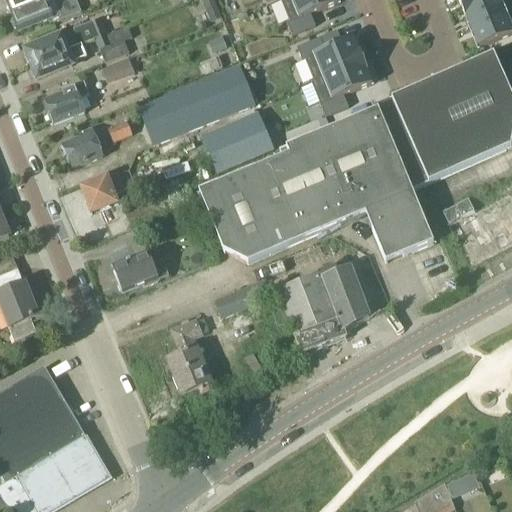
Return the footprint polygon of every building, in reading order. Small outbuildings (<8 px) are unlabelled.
[(12,17),(13,21),(64,0),(20,0),(7,6),(8,8),(7,11),(9,16),(12,17)] [(64,0),(13,21),(14,23),(12,25),(14,31),(18,31),(20,36),(52,22),(54,27),(82,16),(74,0),(70,2),(68,0),(64,0)] [(212,0),(200,0),(201,0),(211,25),(221,21),(212,0)] [(287,0),(281,3),(289,24),(286,26),(292,39),(313,30),(315,29),(310,18),(310,17),(339,6),(336,0),(287,0)] [(486,0),(457,0),(462,10),(486,0)] [(498,0),(486,0),(462,10),(470,30),(505,16),(498,0)] [(470,30),(478,51),(511,37),(511,33),(505,16),(470,30)] [(25,52),(26,55),(25,58),(27,64),(30,64),(32,70),(81,49),(80,48),(94,43),(93,41),(106,36),(100,23),(88,27),(89,31),(65,41),(63,37),(25,52)] [(93,41),(94,43),(98,54),(132,41),(128,31),(107,39),(106,36),(93,41)] [(212,56),(226,51),(221,40),(208,45),(212,56)] [(318,42),(297,51),(302,64),(305,62),(313,83),(310,84),(311,85),(323,81),(363,64),(353,41),(325,53),(320,41),(318,42)] [(32,70),(31,73),(33,78),(36,79),(37,82),(75,67),(74,65),(85,60),(81,49),(32,70)] [(511,95),(497,62),(494,56),(377,109),(378,112),(280,153),(283,161),(198,195),(204,212),(206,211),(224,254),(249,266),(323,235),(367,218),(386,267),(435,247),(413,194),(511,150),(511,95)] [(323,81),(311,85),(320,107),(325,120),(348,111),(344,99),(372,87),(363,64),(323,81)] [(101,73),(107,87),(118,82),(112,69),(101,73)] [(154,150),(255,108),(239,70),(139,112),(154,150)] [(55,128),(85,116),(79,102),(89,98),(83,85),(59,95),(60,97),(45,104),(50,114),(48,117),(50,122),(53,123),(55,128)] [(218,177),(274,154),(258,116),(203,140),(218,177)] [(108,132),(113,146),(132,140),(126,125),(108,132)] [(102,160),(90,131),(78,136),(79,140),(63,146),(67,156),(64,163),(67,169),(74,172),(102,160)] [(125,193),(118,177),(109,180),(108,179),(80,190),(92,219),(120,208),(115,196),(125,193)] [(160,201),(125,215),(130,229),(194,202),(186,182),(157,194),(160,201)] [(0,218),(0,242),(9,239),(0,218)] [(140,243),(170,231),(164,218),(135,229),(140,243)] [(154,272),(147,256),(114,269),(124,294),(143,287),(144,290),(159,285),(158,283),(169,279),(165,267),(154,272)] [(313,280),(278,293),(302,358),(347,341),(344,333),(369,321),(350,272),(339,276),(336,270),(331,271),(331,269),(325,271),(322,265),(309,270),(313,280)] [(0,280),(0,310),(14,346),(37,336),(32,324),(39,321),(25,287),(24,287),(18,273),(0,280)] [(265,283),(216,304),(223,320),(272,299),(265,283)] [(201,399),(213,394),(192,343),(201,339),(209,336),(203,322),(196,325),(195,325),(172,335),(181,357),(167,363),(182,398),(198,392),(201,399)] [(0,396),(0,498),(8,511),(57,511),(110,481),(44,371),(0,396)] [(445,511),(453,508),(453,507),(444,488),(416,505),(418,511),(445,511)]
